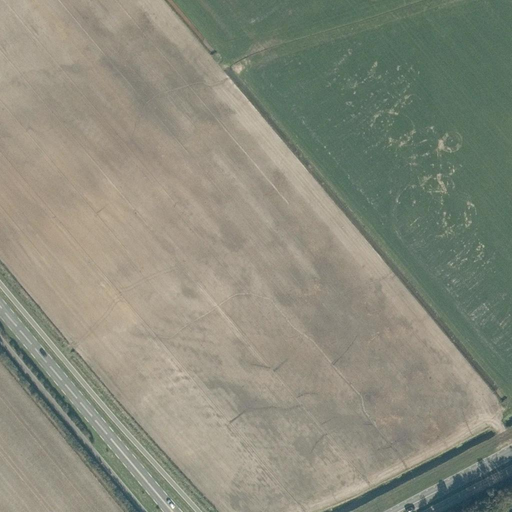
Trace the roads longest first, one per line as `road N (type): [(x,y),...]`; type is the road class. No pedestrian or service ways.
road 1 (secondary): [(169,511),(0,311)]
road 2 (tertiary): [(399,511),(511,451)]
